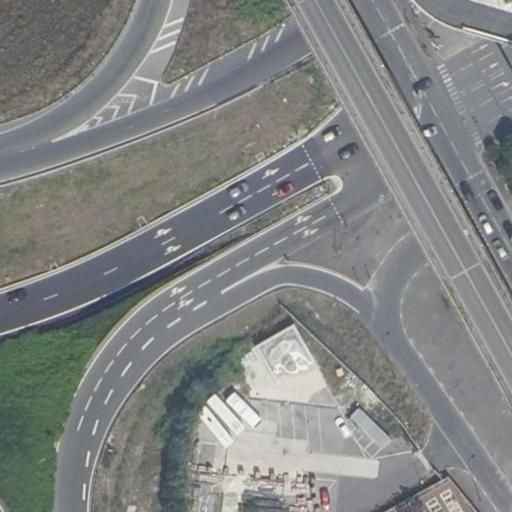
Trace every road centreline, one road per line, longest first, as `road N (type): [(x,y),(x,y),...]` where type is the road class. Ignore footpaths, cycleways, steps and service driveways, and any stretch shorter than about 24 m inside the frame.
road 1 (motorway): [(0,314),(43,305),(314,161),(402,133)]
road 2 (primary): [(312,0),(511,357)]
road 3 (motorway): [(369,7),(162,115),(0,159)]
road 4 (motorway): [(164,312),(336,207),(402,133)]
road 5 (motorway): [(164,312),(298,277),(342,292),(380,319)]
road 6 (motorway): [(67,511),(84,413),(117,361),(164,312)]
road 7 (motorway): [(158,0),(103,90),(0,153)]
road 8 (primary): [(511,263),(431,118)]
road 9 (primary): [(431,118),(369,7)]
